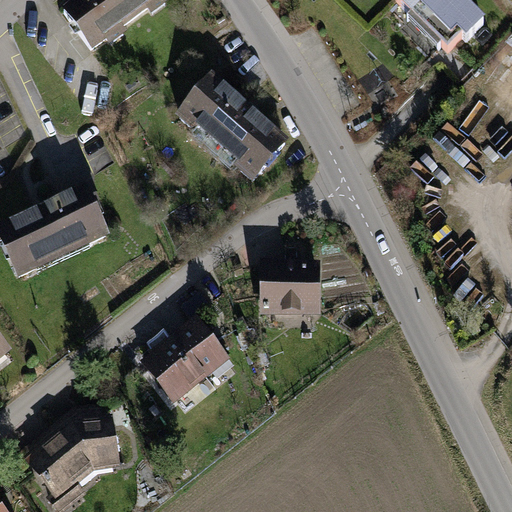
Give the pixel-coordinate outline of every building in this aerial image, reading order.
[(73,0),(61,9),(92,51),(163,0),(73,0)] [(444,43),(451,50),(465,35),(470,39),(489,20),(469,1),(470,0),(398,0),(413,14),(410,18),(440,47),(444,43)] [(176,118),(253,185),(290,143),(252,109),(213,75),(176,118)] [(111,237),(86,186),(40,208),(0,227),(0,243),(18,281),(111,237)] [(321,262),(261,262),(261,317),(321,317),(321,262)] [(197,318),(141,363),(175,405),(231,360),(197,318)] [(0,364),(13,354),(0,338),(0,364)] [(41,447),(24,461),(51,496),(46,500),(55,511),(67,511),(87,497),(77,484),(95,473),(121,469),(113,416),(103,417),(103,407),(77,412),(79,421),(73,421),(59,433),(61,436),(43,450),(41,447)]
